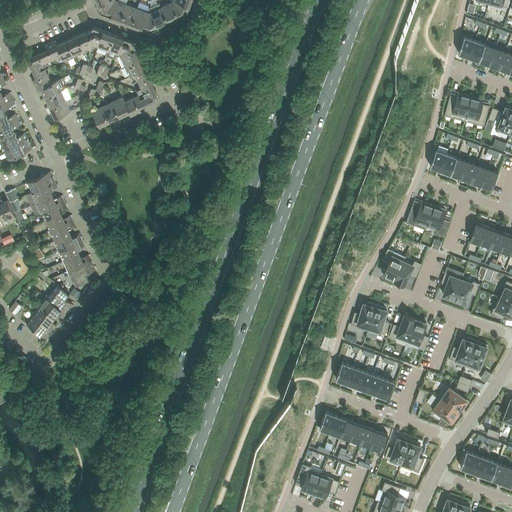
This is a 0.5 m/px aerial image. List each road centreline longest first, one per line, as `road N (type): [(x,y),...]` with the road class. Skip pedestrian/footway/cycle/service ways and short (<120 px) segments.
road 1 (primary): [(171,511),(361,0)]
road 2 (primary): [(319,0),(131,511)]
road 3 (residential): [(46,361),(106,277),(55,157)]
road 4 (residential): [(370,284),(511,337)]
road 5 (residential): [(55,157),(180,94)]
road 6 (residential): [(329,393),(455,440)]
road 7 (residential): [(55,157),(3,38)]
